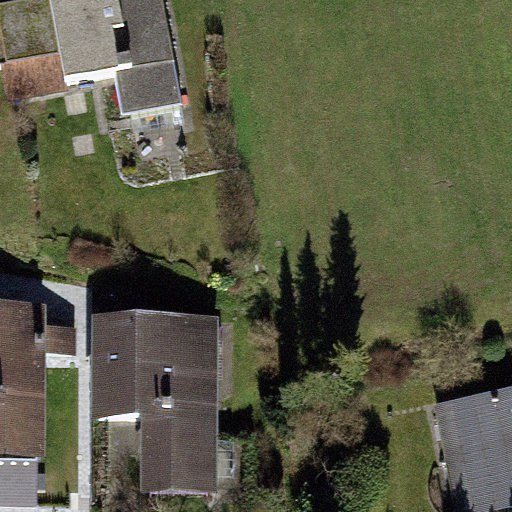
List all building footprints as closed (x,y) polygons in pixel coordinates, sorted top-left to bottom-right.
[(54,0),(0,10),(0,15),(12,70),(18,97),(119,78),(126,116),(184,105),(163,0),(54,0)] [(0,71),(12,70),(0,15),(0,71)] [(143,298),(109,291),(107,323),(144,323),(143,298)] [(0,466),(39,467),(40,384),(43,384),(43,357),(75,357),(75,334),(0,332),(0,466)] [(169,333),(104,333),(103,422),(152,423),(151,483),(212,484),(213,345),(169,344),(169,333)] [(511,401),(441,417),(452,466),(470,462),(480,511),(493,511),(511,508),(511,399),(511,400),(511,401)]
